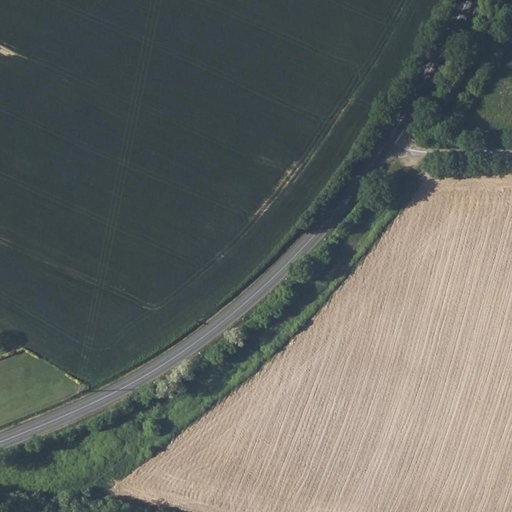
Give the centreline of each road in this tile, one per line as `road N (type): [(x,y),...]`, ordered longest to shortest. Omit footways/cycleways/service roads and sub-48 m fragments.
road 1 (secondary): [(0,441),(122,387),(219,324),(294,256),(387,139)]
road 2 (secondary): [(387,139),(469,0)]
road 3 (unclassified): [(387,139),(414,151),(511,153)]
